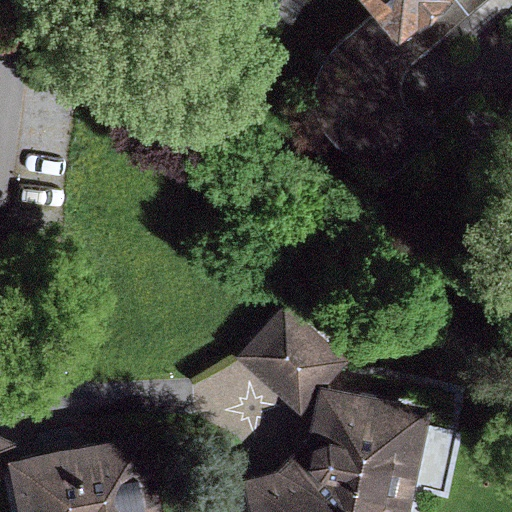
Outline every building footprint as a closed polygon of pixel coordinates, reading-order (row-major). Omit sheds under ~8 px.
[(379,0),(382,3),(334,43),(319,65),(315,87),(318,110),(331,132),(360,151),(392,168),(439,125),(422,117),(411,105),(404,88),(407,69),(418,53),(482,0),(379,0)] [(284,295),(239,346),(301,401),(346,350),(284,295)] [(407,511),(431,399),(326,377),(307,463),(245,476),(252,511),(407,511)] [(164,511),(148,421),(9,446),(20,511),(164,511)] [(0,427),(0,459),(12,433),(0,427)]
